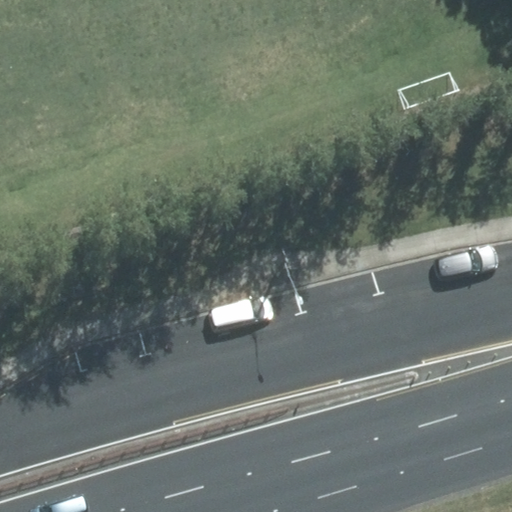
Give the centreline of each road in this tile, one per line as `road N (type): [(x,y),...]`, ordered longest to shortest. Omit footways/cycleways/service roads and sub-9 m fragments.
road 1 (primary): [(0,442),(511,312)]
road 2 (primary): [(511,400),(136,511)]
